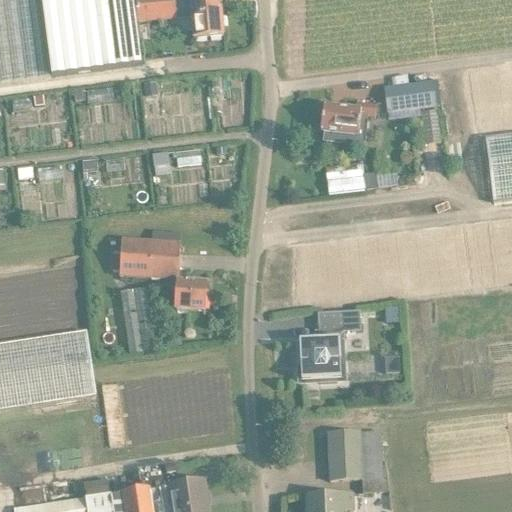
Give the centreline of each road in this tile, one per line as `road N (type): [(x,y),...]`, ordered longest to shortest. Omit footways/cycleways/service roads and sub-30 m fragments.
road 1 (unclassified): [(253,511),(279,87),(272,0)]
road 2 (track): [(0,93),(277,61)]
road 3 (unknown): [(266,248),(511,214)]
